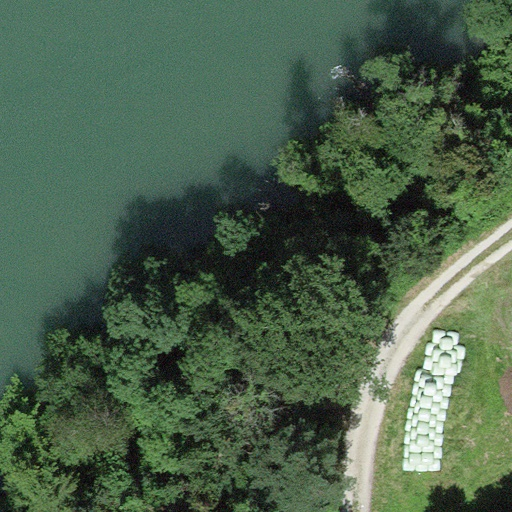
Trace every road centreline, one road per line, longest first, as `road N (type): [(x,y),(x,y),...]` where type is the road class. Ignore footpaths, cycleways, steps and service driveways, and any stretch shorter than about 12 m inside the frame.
road 1 (track): [(511,217),(475,243),(379,352)]
road 2 (track): [(379,352),(358,511)]
